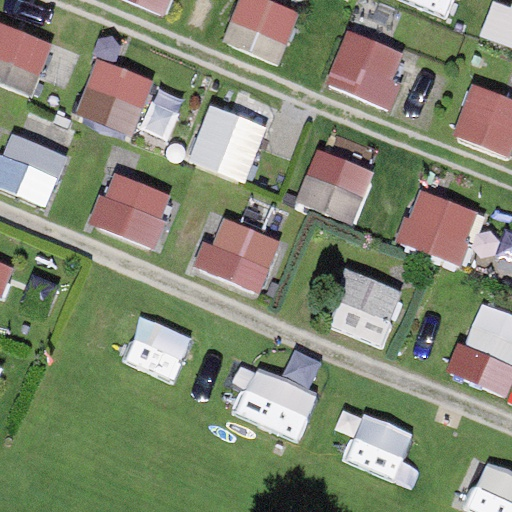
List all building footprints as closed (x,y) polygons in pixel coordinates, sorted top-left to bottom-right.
[(117,0),(172,22),(180,0),(117,0)] [(246,0),(236,25),(295,49),(307,18),(262,0),(246,0)] [(511,50),(511,0),(500,0),(486,41),(511,50)] [(0,70),(51,80),(58,43),(0,32),(0,70)] [(347,38),(332,91),(399,110),(414,58),(347,38)] [(100,70),(87,105),(148,128),(162,93),(100,70)] [(458,140),(511,160),(511,101),(477,89),(458,140)] [(194,165),(251,188),(272,136),(214,113),(194,165)] [(0,180),(0,187),(54,210),(74,160),(18,137),(0,180)] [(333,159),(315,202),(356,219),(374,176),(333,159)] [(115,178),(96,235),(161,256),(180,200),(115,178)] [(465,271),(486,218),(424,193),(403,247),(465,271)] [(204,277),(268,298),(286,243),(222,222),(204,277)] [(0,261),(0,323),(17,267),(0,261)] [(389,350),(409,296),(360,278),(340,331),(389,350)] [(155,316),(136,364),(189,385),(208,337),(155,316)] [(454,374),(511,399),(511,397),(511,340),(477,324),(454,374)] [(384,472),(401,429),(363,414),(346,458),(384,472)] [(511,511),(511,473),(479,466),(468,511),(511,511)]
